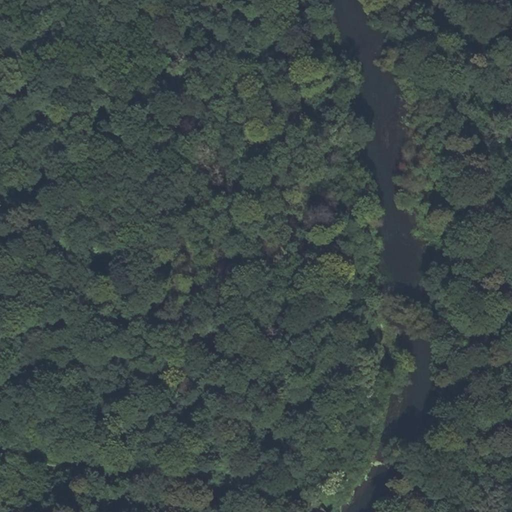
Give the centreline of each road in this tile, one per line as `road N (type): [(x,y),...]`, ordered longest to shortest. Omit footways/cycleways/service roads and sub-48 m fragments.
road 1 (track): [(304,511),(346,452),(364,404),(366,340),(323,43),(300,0)]
road 2 (track): [(312,504),(0,455)]
